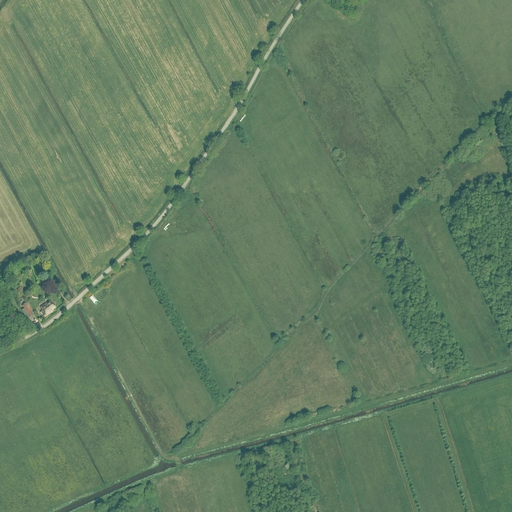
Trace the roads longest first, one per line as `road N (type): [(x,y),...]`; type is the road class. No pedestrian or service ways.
road 1 (unclassified): [(0,351),(59,314),(154,225),(303,0)]
road 2 (track): [(511,366),(177,458)]
road 3 (track): [(177,458),(161,452),(77,298)]
